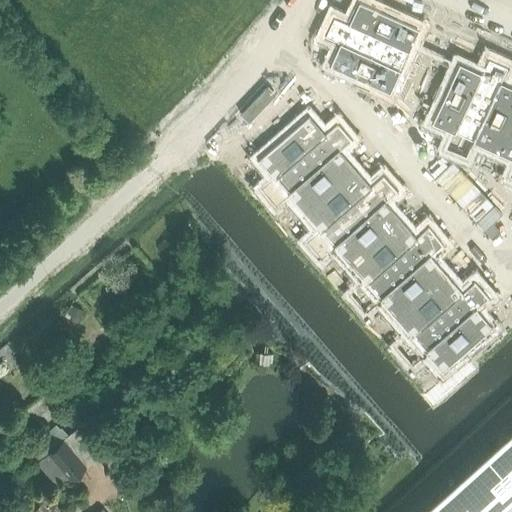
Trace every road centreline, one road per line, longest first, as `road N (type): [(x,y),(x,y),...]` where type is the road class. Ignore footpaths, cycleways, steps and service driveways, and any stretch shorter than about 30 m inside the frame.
road 1 (residential): [(0,310),(275,43)]
road 2 (residential): [(511,266),(275,43)]
